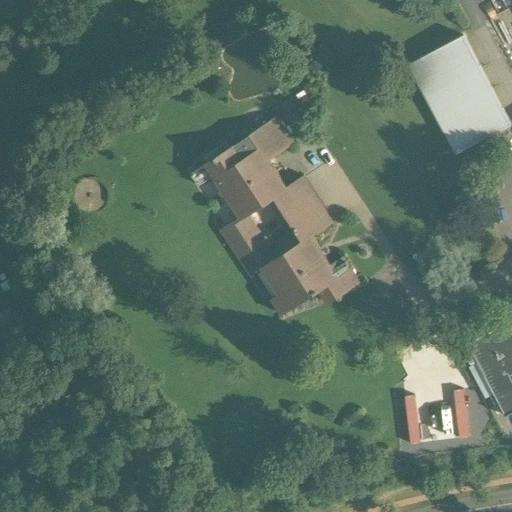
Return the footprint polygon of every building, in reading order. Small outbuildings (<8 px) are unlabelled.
[(511,123),(467,32),(411,60),(457,152),(511,124),(511,123)] [(305,97),(291,108),(298,117),(312,106),(305,97)] [(260,149),(244,159),(235,145),(216,158),(218,161),(220,160),(224,167),(218,171),(231,192),(226,195),(240,217),(241,218),(275,196),(288,187),(270,159),(294,144),(277,118),(251,135),(260,149)] [(300,179),(288,187),(275,196),(305,242),(314,236),(330,225),(300,179)] [(275,196),(241,218),(240,217),(221,229),(252,277),(269,266),(268,266),(268,265),(305,242),(275,196)] [(305,242),(268,265),(268,266),(269,266),(286,293),(290,290),(299,303),(339,278),(347,291),(361,282),(344,256),(332,264),(314,236),(305,242)] [(511,320),(467,344),(505,416),(511,412),(511,320)]
